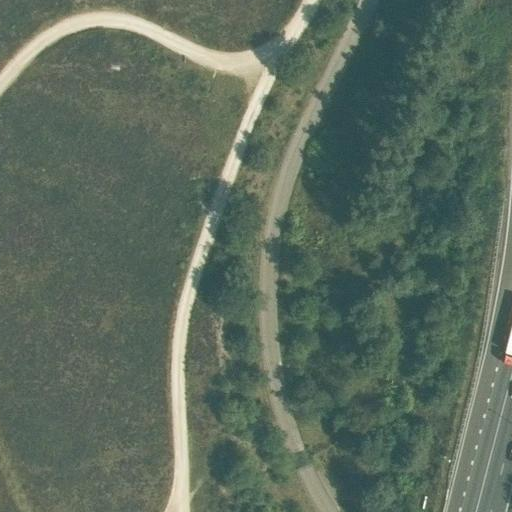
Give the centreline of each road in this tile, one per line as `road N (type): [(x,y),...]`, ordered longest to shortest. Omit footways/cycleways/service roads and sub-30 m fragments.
road 1 (unclassified): [(327,511),(277,394),(269,254),(299,145),(369,0)]
road 2 (unknown): [(511,241),(501,337),(511,390)]
